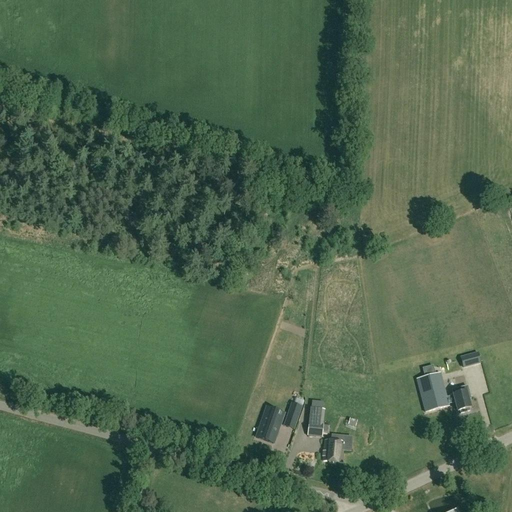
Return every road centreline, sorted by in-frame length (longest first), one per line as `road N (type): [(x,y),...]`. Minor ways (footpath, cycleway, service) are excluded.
road 1 (unclassified): [(365,507),(0,405)]
road 2 (unclassified): [(365,507),(511,438)]
